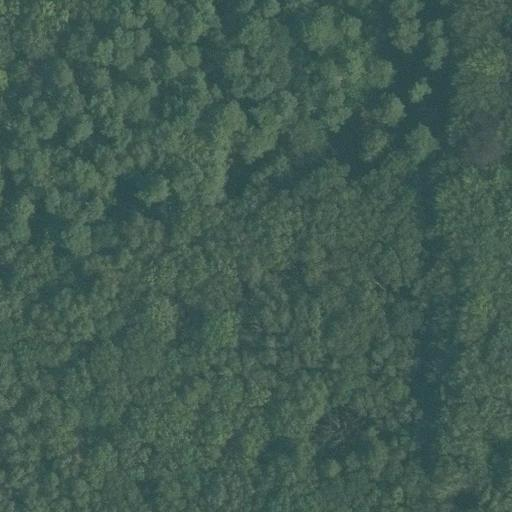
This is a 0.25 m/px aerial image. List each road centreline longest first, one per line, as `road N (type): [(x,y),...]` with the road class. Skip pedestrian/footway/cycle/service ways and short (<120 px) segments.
road 1 (track): [(494,175),(485,511)]
road 2 (track): [(290,0),(303,79),(338,129),(401,167),(494,175)]
road 3 (track): [(502,0),(494,175)]
road 4 (unclassified): [(0,111),(76,0)]
